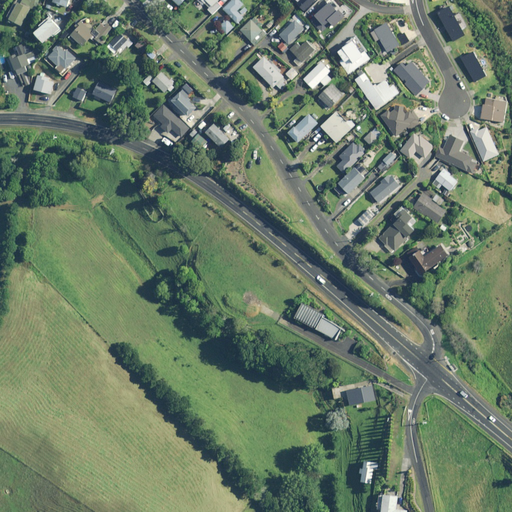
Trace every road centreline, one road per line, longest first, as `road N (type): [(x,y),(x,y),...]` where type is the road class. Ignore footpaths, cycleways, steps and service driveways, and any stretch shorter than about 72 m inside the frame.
road 1 (secondary): [(0,118),(97,130),(190,172),(428,367)]
road 2 (residential): [(131,0),(253,121),(341,249),(429,330),(428,367)]
road 3 (unclassified): [(428,511),(411,434),(428,367)]
